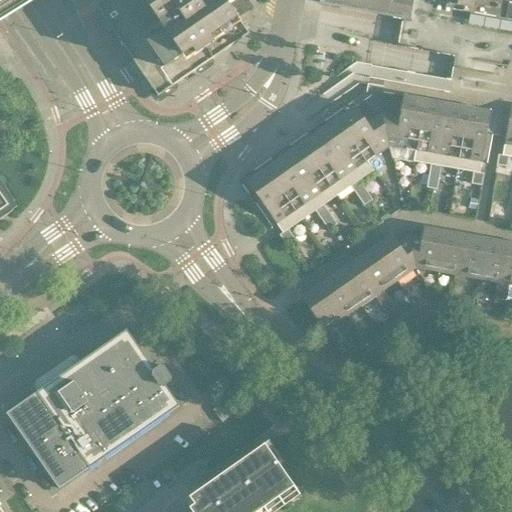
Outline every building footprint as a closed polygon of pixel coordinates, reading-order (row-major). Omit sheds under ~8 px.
[(103,0),(95,6),(104,18),(153,89),(158,97),(176,84),(195,71),(212,59),(248,35),(237,19),(238,19),(235,14),(249,4),(246,0),(103,0)] [(511,0),(510,15),(439,3),(435,24),(402,18),(396,47),(445,55),(454,57),(452,69),(450,79),(356,63),(355,67),(353,79),(352,83),(359,84),(368,85),(367,91),(238,181),(254,205),(257,203),(260,200),(247,182),(354,107),(378,90),(404,95),(436,101),(436,102),(457,106),(457,105),(490,111),(489,112),(490,112),(486,134),(492,135),(499,137),(505,138),(511,105),(511,104),(511,0)] [(511,0),(321,0),(320,4),(402,18),(435,24),(439,3),(510,15),(511,0)] [(399,118),(382,114),(389,147),(391,158),(430,165),(428,176),(426,188),(437,189),(439,178),(441,167),(457,170),(473,172),(471,183),(481,185),(483,174),(479,173),(490,112),(489,112),(490,111),(457,105),(457,106),(436,102),(436,101),(404,95),(404,96),(403,96),(399,118)] [(0,219),(12,211),(10,208),(12,206),(11,204),(14,201),(2,183),(0,184),(0,157),(28,139),(0,97),(0,219)] [(511,104),(511,105),(505,138),(502,155),(498,154),(496,165),(506,167),(508,157),(511,157),(511,104)] [(367,162),(389,147),(382,114),(367,125),(354,107),(247,182),(260,200),(282,233),(279,235),(286,246),(294,240),(288,230),(315,211),(328,231),(337,225),(323,205),(350,187),(364,206),(372,200),(359,181),(373,171),(367,162)] [(421,238),(408,236),(416,268),(438,272),(445,232),(423,228),(421,238)] [(467,236),(445,232),(438,272),(454,275),(453,285),(463,287),(465,277),(459,276),(467,236)] [(416,268),(408,236),(398,243),(392,235),(373,248),(397,281),(416,268)] [(488,239),(467,236),(459,276),(465,277),(481,280),(488,239)] [(509,243),(488,239),(481,280),(497,283),(495,293),(505,295),(507,285),(502,284),(509,243)] [(502,284),(507,285),(511,285),(511,243),(509,243),(502,284)] [(373,248),(355,260),(379,294),(383,291),(397,281),(373,248)] [(355,260),(338,272),(361,306),(375,297),(380,305),(389,299),(383,291),(379,294),(355,260)] [(338,272),(320,285),(343,318),(348,315),(361,306),(338,272)] [(354,324),(348,315),(343,318),(320,285),(301,298),(325,331),(339,321),(345,330),(354,324)] [(461,297),(463,287),(453,285),(451,295),(461,297)] [(503,305),(505,295),(495,293),(493,303),(503,305)] [(389,299),(380,305),(386,314),(395,308),(389,299)] [(359,332),(354,324),(345,330),(351,338),(359,332)] [(126,330),(37,392),(36,393),(36,394),(7,414),(59,489),(88,469),(179,406),(165,386),(170,382),(171,377),(164,367),(159,366),(154,370),(126,330)] [(274,511),(300,494),(265,445),(189,497),(195,505),(190,509),(191,511),(274,511)]
